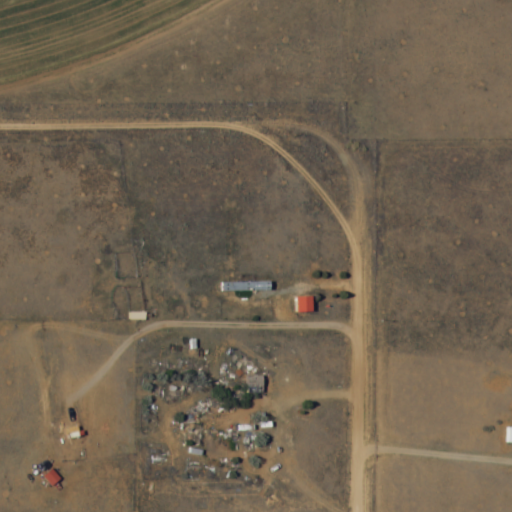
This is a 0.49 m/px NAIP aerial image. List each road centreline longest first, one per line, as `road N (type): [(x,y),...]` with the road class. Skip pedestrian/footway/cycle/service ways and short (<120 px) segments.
road 1 (residential): [(354,511),(353,253),(305,178)]
road 2 (track): [(305,178),(270,145),(224,126),(0,129)]
